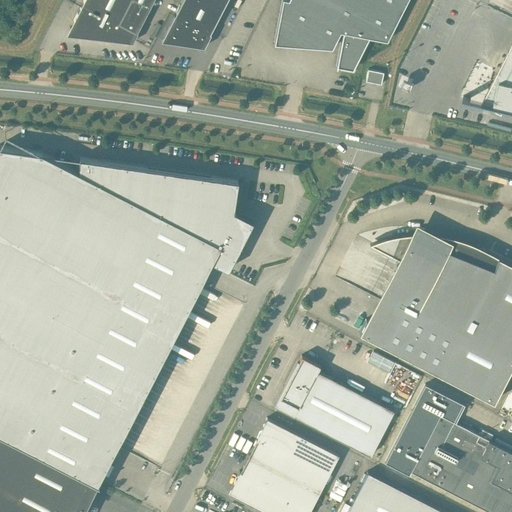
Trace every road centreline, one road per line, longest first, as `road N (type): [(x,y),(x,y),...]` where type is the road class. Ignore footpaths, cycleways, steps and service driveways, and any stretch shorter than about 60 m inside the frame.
road 1 (unclassified): [(174,511),(360,141)]
road 2 (secondary): [(0,90),(216,114),(360,141)]
road 3 (unknown): [(235,393),(347,450),(353,460),(336,491)]
road 4 (secondary): [(360,141),(511,177)]
